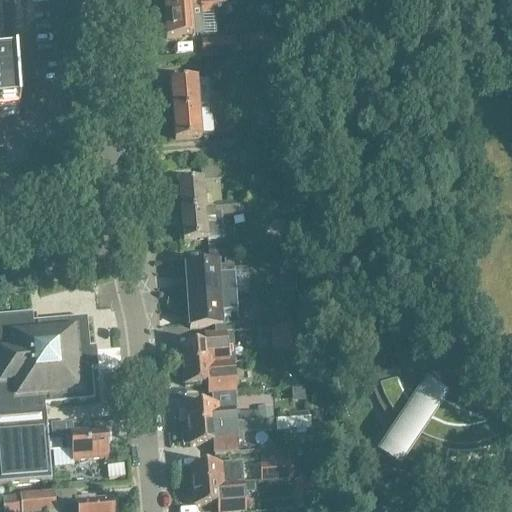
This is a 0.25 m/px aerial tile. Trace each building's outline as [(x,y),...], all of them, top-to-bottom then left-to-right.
[(0,0),(0,119),(15,118),(15,120),(17,120),(12,66),(4,67),(0,21),(0,0)] [(161,0),(162,10),(200,7),(201,14),(214,13),(213,0),(201,1),(200,0),(161,0)] [(215,0),(213,0),(214,13),(226,13),(226,5),(225,5),(225,4),(224,0),(215,0)] [(200,7),(162,10),(165,40),(201,37),(201,36),(202,36),(201,24),(201,14),(200,7)] [(201,57),(223,55),(234,54),(233,40),(200,42),(201,57)] [(223,55),(201,57),(202,73),(225,72),(223,55)] [(200,107),(197,81),(170,83),(172,111),(200,109),(200,107)] [(235,100),(221,101),(222,114),(236,113),(235,100)] [(222,114),(221,101),(209,102),(210,107),(210,115),(222,114)] [(200,109),(172,111),(174,141),(202,139),(200,111),(200,109)] [(236,138),(213,139),(214,151),(237,150),(236,138)] [(265,141),(265,153),(281,153),(281,141),(265,141)] [(200,182),(178,184),(180,213),(220,210),(221,218),(233,217),(232,203),(220,204),(218,181),(219,181),(218,162),(199,163),(200,182)] [(286,193),(271,188),(268,200),(283,204),(286,193)] [(232,203),(233,217),(246,216),(245,202),(232,203)] [(182,237),(182,242),(223,239),(222,223),(218,223),(217,219),(221,218),(220,210),(180,213),(181,228),(177,228),(178,237),(182,237)] [(229,247),(206,248),(207,260),(230,259),(229,247)] [(187,299),(235,296),(232,266),(184,269),(187,299)] [(236,323),(235,296),(187,299),(189,329),(213,327),(213,334),(225,334),(243,332),(251,332),(250,322),(236,323)] [(0,433),(48,429),(46,413),(42,413),(42,406),(91,401),(89,371),(95,370),(93,349),(87,349),(84,319),(30,324),(29,316),(33,316),(33,315),(0,317),(0,433)] [(271,331),(273,352),(273,354),(303,352),(300,329),(271,331)] [(225,334),(213,334),(204,335),(205,345),(181,347),(181,350),(176,350),(177,364),(182,364),(182,367),(227,363),(225,334)] [(233,363),(227,363),(182,367),(184,387),(205,385),(206,395),(235,394),(234,383),(233,363)] [(370,380),(369,380),(372,393),(377,406),(384,418),(393,429),(381,440),(384,444),(387,447),(381,457),(396,467),(402,458),(415,465),(429,470),(443,473),(446,456),(463,457),(479,455),(491,452),(502,447),(501,446),(500,447),(489,425),(484,427),(479,425),(397,388),(396,383),(388,386),(385,376),(370,380)] [(239,423),(273,421),(272,408),(257,410),(257,411),(235,413),(234,410),(219,410),(219,407),(236,405),(235,395),(213,397),(214,405),(185,407),(187,427),(236,423),(239,423)] [(298,420),(273,421),(239,423),(240,436),(298,431),(298,420)] [(239,423),(236,423),(187,427),(188,447),(212,445),(212,455),(213,455),(238,453),(237,443),(240,443),(240,436),(239,423)] [(0,487),(53,482),(48,429),(0,433),(0,487)] [(102,432),(70,435),(72,461),(104,458),(102,432)] [(238,453),(213,455),(214,466),(190,468),(192,486),(252,482),(252,475),(220,478),(219,465),(239,464),(238,453)] [(371,470),(380,476),(381,476),(386,470),(377,463),(371,470)] [(291,466),(260,468),(261,482),(292,480),(291,466)] [(123,467),(106,469),(109,481),(125,479),(123,467)] [(315,480),(292,484),(295,501),(317,497),(315,480)] [(252,482),(192,486),(193,508),(216,506),(216,511),(245,511),(243,495),(254,495),(253,484),(252,482)] [(256,488),(257,497),(291,496),(290,487),(256,488)] [(19,498),(20,511),(55,511),(53,494),(19,498)] [(20,511),(19,498),(4,499),(4,511),(20,511)] [(63,511),(109,511),(109,501),(94,503),(93,499),(74,501),(75,508),(63,509),(63,511)]
